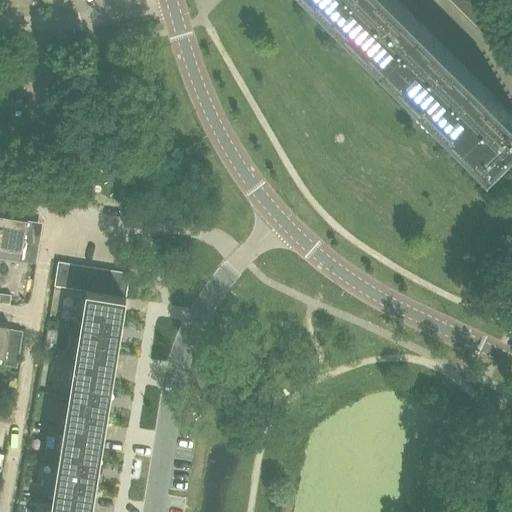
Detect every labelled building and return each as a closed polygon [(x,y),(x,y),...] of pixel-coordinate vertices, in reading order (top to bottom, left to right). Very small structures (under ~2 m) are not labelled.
[(320,0),(485,163),(511,135),(511,111),(400,0),(320,0)] [(462,0),(457,5),(465,13),(477,0),(462,0)] [(477,0),(465,13),(472,21),(489,4),(485,0),(477,0)] [(497,12),(489,4),(472,21),(480,28),(497,12)] [(504,19),(497,12),(480,28),(488,36),(504,19)] [(511,27),(504,19),(488,36),(495,43),(511,27)] [(511,27),(495,43),(503,51),(511,42),(511,27)] [(511,57),(511,42),(503,51),(511,59),(511,57)] [(27,219),(2,215),(0,224),(0,256),(36,262),(40,237),(25,235),(27,219)] [(71,262),(58,260),(54,284),(67,286),(71,262)] [(83,264),(71,262),(67,286),(79,288),(83,264)] [(79,288),(86,289),(90,289),(95,266),(83,264),(79,288)] [(106,268),(95,266),(90,289),(102,291),(106,268)] [(118,270),(106,268),(102,291),(114,293),(118,270)] [(130,272),(129,272),(118,270),(114,293),(126,295),(130,272)] [(115,366),(117,355),(126,295),(114,293),(102,291),(90,289),(86,289),(75,360),(115,366)] [(11,325),(0,323),(0,356),(5,357),(4,365),(17,367),(23,330),(10,327),(11,325)] [(104,437),(105,425),(115,366),(75,360),(63,430),(104,437)] [(92,507),(97,477),(104,437),(63,430),(52,501),(92,507)] [(91,511),(92,507),(52,501),(50,511),(91,511)]
